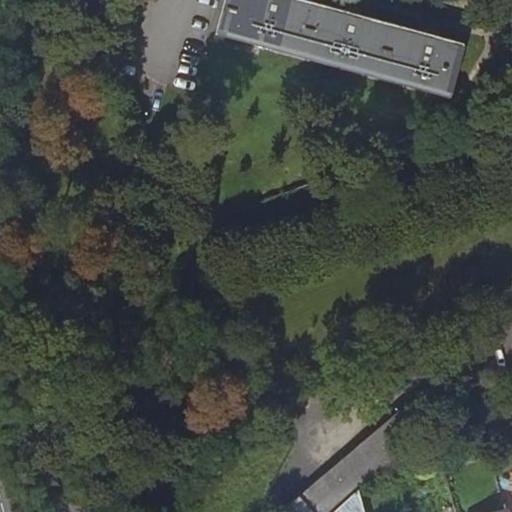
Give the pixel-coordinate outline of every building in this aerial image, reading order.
[(465,47),(293,0),(226,0),(217,35),(450,100),(465,47)] [(98,6),(93,25),(112,30),(117,11),(98,6)] [(419,401),(402,415),(420,436),(436,422),(419,401)] [(401,414),(301,499),(311,511),(331,511),(420,436),(402,415),(401,414)] [(485,469),(486,478),(497,475),(495,466),(485,469)] [(337,511),(364,511),(358,492),(337,511)] [(311,511),(301,499),(286,511),(311,511)]
